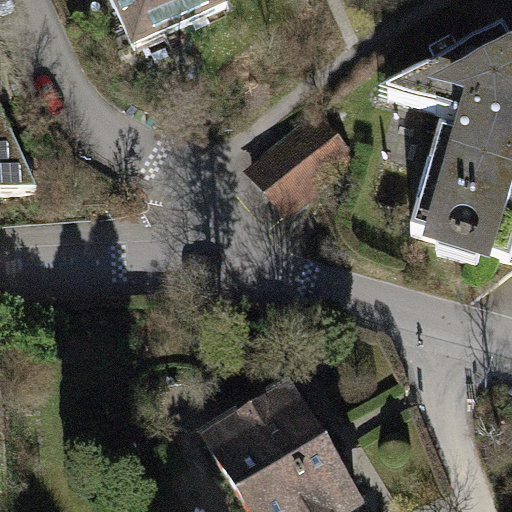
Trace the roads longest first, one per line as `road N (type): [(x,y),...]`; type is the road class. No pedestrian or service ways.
road 1 (residential): [(218,261),(185,188),(157,159),(76,113),(51,86),(13,0)]
road 2 (residential): [(218,261),(436,320)]
road 3 (residential): [(0,272),(218,261)]
road 4 (residential): [(436,320),(442,443),(469,511)]
